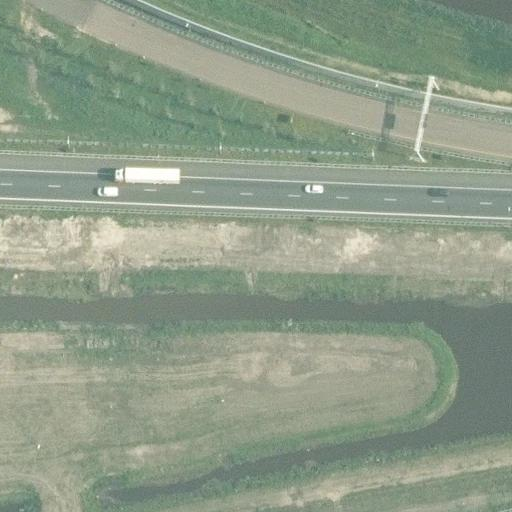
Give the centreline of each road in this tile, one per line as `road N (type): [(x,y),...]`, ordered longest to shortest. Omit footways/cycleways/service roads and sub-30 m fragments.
road 1 (motorway): [(511,207),(0,185)]
road 2 (motorway): [(511,149),(312,107),(175,59),(48,0)]
road 3 (track): [(270,0),(403,49),(511,77)]
